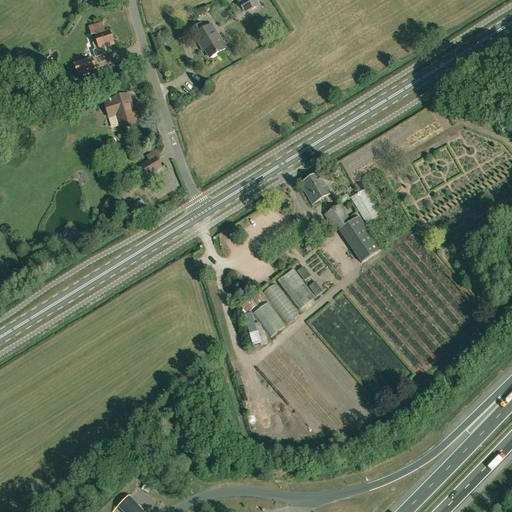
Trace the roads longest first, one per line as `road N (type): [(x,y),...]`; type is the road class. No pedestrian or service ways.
road 1 (secondary): [(203,212),(511,23)]
road 2 (secondary): [(0,339),(203,212)]
road 3 (motorway): [(511,380),(417,468),(313,501)]
road 4 (unclassified): [(203,212),(130,0)]
road 5 (motorway): [(511,402),(404,511)]
